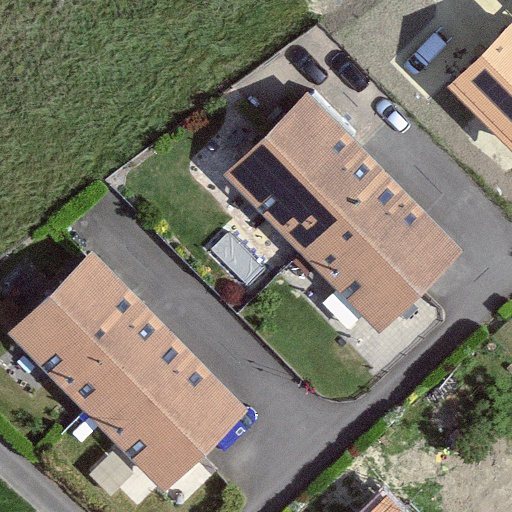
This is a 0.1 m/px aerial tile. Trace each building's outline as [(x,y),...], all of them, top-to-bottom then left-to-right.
[(511,26),(453,85),(511,143),(511,26)] [(393,168),(314,90),(232,172),(310,250),(393,168)] [(471,246),(393,168),(310,250),(389,328),(471,246)] [(180,330),(101,251),(19,333),(97,412),(180,330)] [(258,408),(180,330),(97,412),(176,490),(258,408)] [(403,511),(389,498),(375,511),(403,511)]
